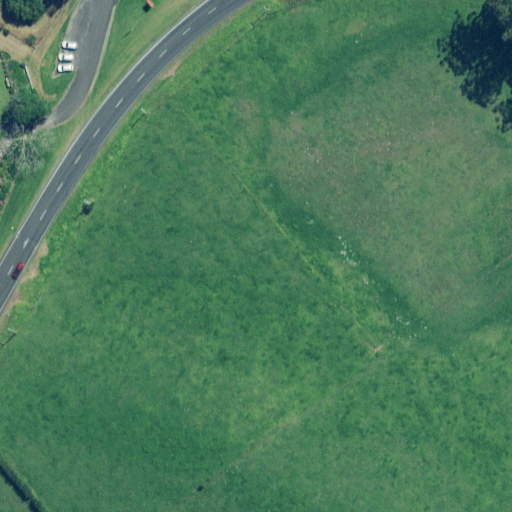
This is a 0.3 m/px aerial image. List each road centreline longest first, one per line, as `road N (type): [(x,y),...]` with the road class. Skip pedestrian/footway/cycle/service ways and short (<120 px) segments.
road 1 (secondary): [(0,286),(118,102),(183,33),(228,0)]
road 2 (unknown): [(90,0),(62,92),(0,117)]
